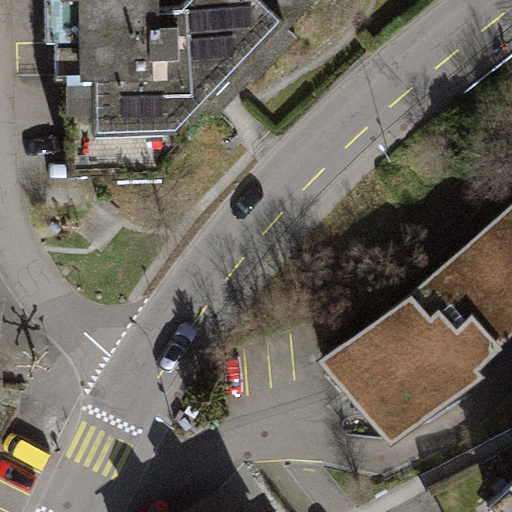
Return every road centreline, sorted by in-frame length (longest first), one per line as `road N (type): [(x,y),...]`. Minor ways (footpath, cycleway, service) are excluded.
road 1 (residential): [(140,370),(213,259),(300,160),(482,0)]
road 2 (residential): [(140,370),(70,324),(31,278),(8,229),(0,143)]
road 3 (residential): [(70,511),(140,370)]
